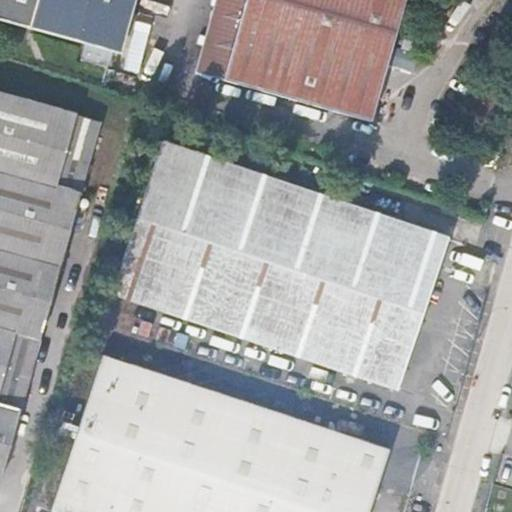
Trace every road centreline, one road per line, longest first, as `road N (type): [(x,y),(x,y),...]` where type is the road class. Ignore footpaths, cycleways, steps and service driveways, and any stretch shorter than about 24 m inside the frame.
road 1 (unknown): [(411,162),(209,102),(194,87),(190,56),(206,0)]
road 2 (unclassified): [(511,286),(449,511)]
